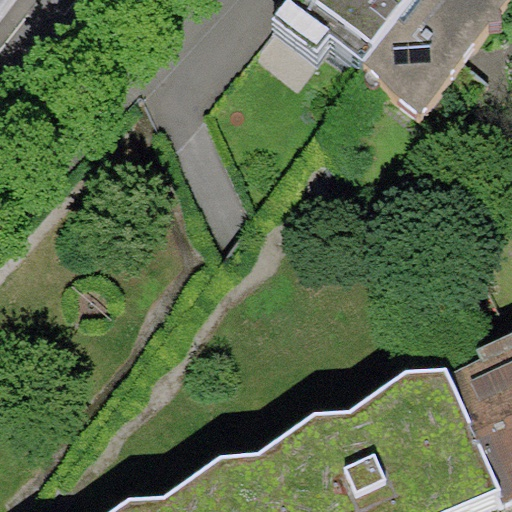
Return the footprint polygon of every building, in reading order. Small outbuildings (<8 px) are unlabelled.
[(0,0),(0,20),(15,0),(0,0)] [(301,0),(286,20),(361,80),(423,0),(301,0)] [(420,124),(511,7),(502,0),(423,0),(361,80),(363,81),(420,124)] [(511,368),(450,397),(501,509),(511,503),(511,368)] [(258,475),(275,511),(493,511),(501,509),(450,397),(446,389),(258,475)] [(177,511),(275,511),(258,475),(177,511)]
